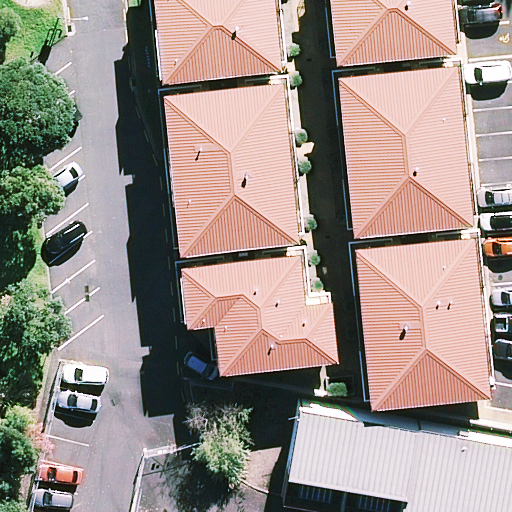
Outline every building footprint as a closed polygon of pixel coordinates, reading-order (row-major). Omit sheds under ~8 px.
[(279,0),(151,0),(157,46),(283,32),(279,0)] [(456,0),(332,0),(335,24),(457,10),(456,0)] [(481,178),(464,28),(337,42),(354,193),(481,178)] [(290,228),(275,72),(157,84),(172,240),(290,228)] [(480,383),(466,226),(348,237),(362,394),(480,383)] [(296,293),(291,243),(174,255),(179,311),(208,308),(213,359),(329,347),(323,290),(296,293)] [(511,511),(511,437),(296,400),(284,468),(401,488),(396,511),(511,511)]
